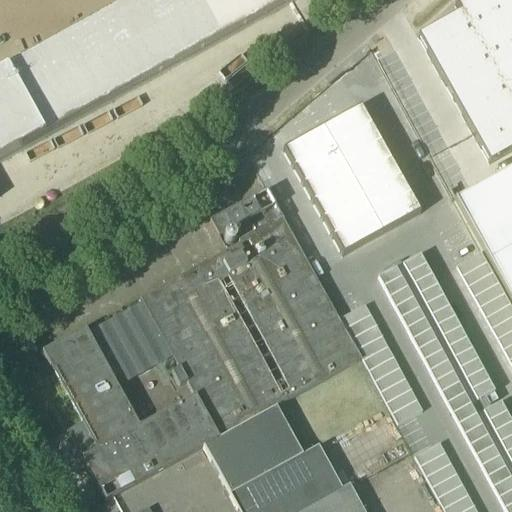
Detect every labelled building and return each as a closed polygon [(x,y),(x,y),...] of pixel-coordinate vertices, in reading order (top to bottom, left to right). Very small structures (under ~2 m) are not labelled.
[(100,0),(0,54),(0,147),(273,0),(100,0)] [(417,39),(488,166),(511,152),(511,10),(506,0),(462,0),(454,8),(459,16),(417,39)] [(359,109),(282,152),(341,258),(419,214),(359,109)] [(511,170),(454,203),(488,264),(511,251),(511,170)] [(41,354),(80,425),(66,432),(105,503),(203,448),(203,449),(274,409),(360,361),(339,322),(266,193),(209,224),(225,253),(139,300),(142,306),(87,336),(84,331),(41,354)] [(511,313),(474,245),(450,259),(511,371),(511,313)] [(511,251),(488,264),(511,307),(511,251)] [(418,257),(376,281),(504,511),(511,511),(511,426),(500,404),(489,410),(484,400),(494,394),(418,257)] [(364,309),(339,322),(360,361),(396,428),(421,414),(364,309)] [(203,449),(237,511),(303,511),(341,491),(318,449),(301,458),(274,409),(203,449)] [(474,511),(439,446),(414,460),(441,511),(474,511)] [(362,511),(349,487),(341,491),(303,511),(362,511)]
